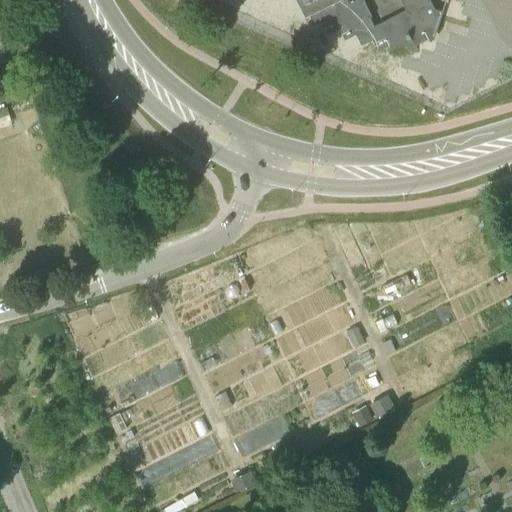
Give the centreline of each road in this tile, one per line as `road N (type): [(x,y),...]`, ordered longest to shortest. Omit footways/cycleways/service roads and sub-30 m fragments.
road 1 (residential): [(0,310),(71,294),(217,237),(241,213),(265,158)]
road 2 (tertiary): [(511,141),(433,168),(382,174),(265,158)]
road 3 (tertiary): [(265,158),(166,96),(92,0)]
